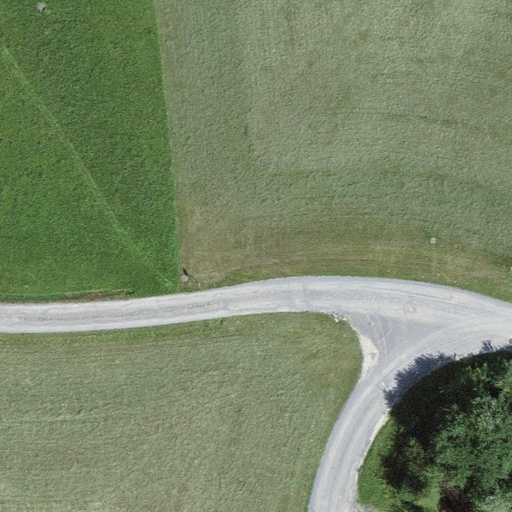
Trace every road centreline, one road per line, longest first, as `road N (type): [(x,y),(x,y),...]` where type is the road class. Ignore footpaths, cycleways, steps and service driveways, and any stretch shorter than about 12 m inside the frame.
road 1 (track): [(0,319),(154,313),(279,296),(349,300),(421,323)]
road 2 (track): [(421,323),(383,375),(342,466),(331,511)]
